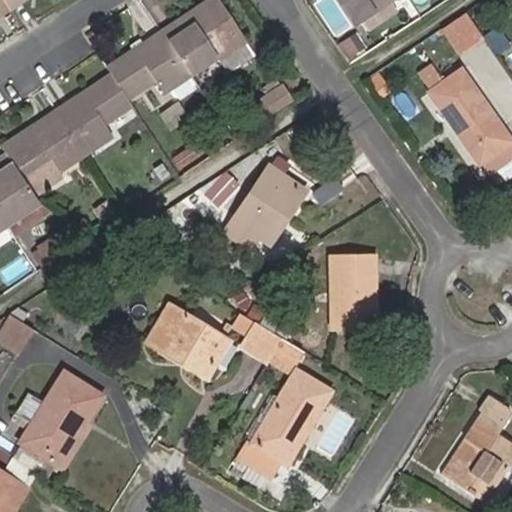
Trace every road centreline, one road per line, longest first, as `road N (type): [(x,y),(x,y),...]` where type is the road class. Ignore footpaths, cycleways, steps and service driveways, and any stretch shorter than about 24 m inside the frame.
road 1 (residential): [(283,0),(456,248)]
road 2 (residential): [(456,340),(355,511)]
road 3 (residential): [(238,511),(182,479),(150,488),(136,511)]
road 4 (residential): [(0,66),(103,0)]
